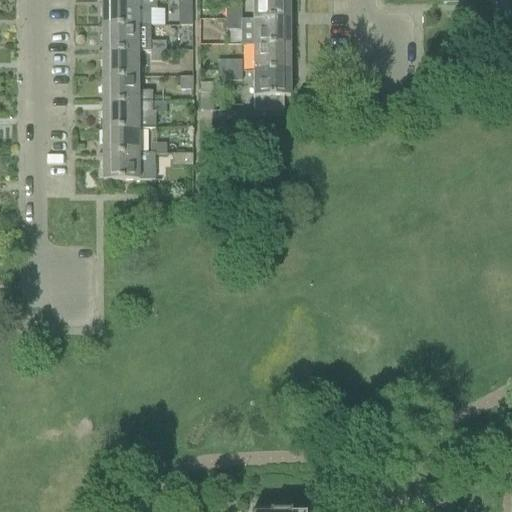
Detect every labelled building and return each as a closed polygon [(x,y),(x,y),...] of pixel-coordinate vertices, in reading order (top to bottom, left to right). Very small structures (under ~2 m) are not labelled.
[(289,21),(288,0),(252,0),(253,21),(289,21)] [(149,2),(136,2),(101,3),(101,28),(136,28),(136,27),(149,27),(149,11),(155,11),(155,2),(149,2)] [(190,27),(190,2),(178,2),(178,27),(190,27)] [(225,21),(241,21),(241,11),(225,11),(225,21)] [(241,21),(225,21),(225,31),(241,31),(241,46),(253,46),(253,47),(289,47),(289,21),(253,21),(253,22),(241,22),(241,21)] [(136,27),(136,28),(101,28),(101,54),(136,54),(149,54),(164,53),(164,43),(150,43),(150,27),(149,27),(136,27)] [(289,72),(289,47),(253,47),(253,72),(289,72)] [(164,53),(149,54),(149,63),(164,63),(164,53)] [(136,54),(101,54),(101,79),(136,79),(136,54)] [(226,72),(242,72),(242,62),(225,62),(226,72)] [(242,83),(242,72),(226,72),(226,83),(242,83)] [(289,72),(253,72),(253,112),(282,112),(282,98),(289,98),(289,72)] [(136,79),(101,79),(101,105),(136,105),(136,104),(150,104),(150,105),(151,105),(151,93),(136,93),(136,79)] [(191,91),(191,79),(179,79),(179,92),(191,91)] [(165,105),(151,105),(150,105),(150,104),(136,104),(136,105),(101,105),(101,131),(137,130),(154,130),(154,115),(165,115),(165,105)] [(137,130),(101,131),(102,156),(137,156),(137,130)] [(154,156),(154,157),(165,157),(165,145),(150,146),(150,156),(154,156)] [(154,156),(150,156),(137,156),(102,156),(102,182),(154,182),(154,157),(154,156)] [(171,168),(192,168),(192,156),(171,156),(171,168)]
